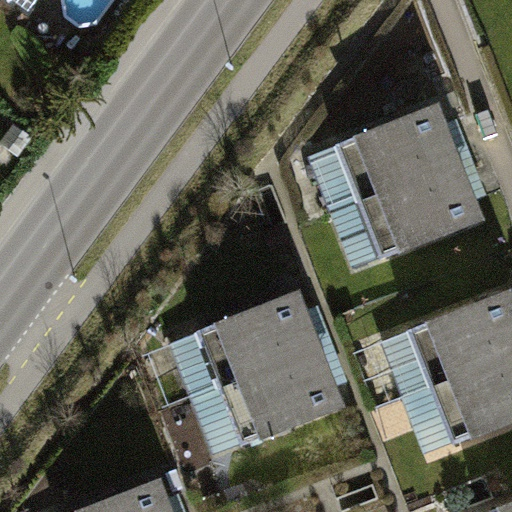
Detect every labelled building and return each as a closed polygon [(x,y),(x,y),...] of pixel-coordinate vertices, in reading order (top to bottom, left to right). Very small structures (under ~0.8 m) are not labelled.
[(444,103),(320,154),(365,261),(489,210),(444,103)] [(405,334),(454,442),(511,416),(511,288),(511,286),(405,334)] [(225,441),(349,392),(307,288),(184,337),(225,441)] [(179,511),(164,476),(78,511),(179,511)] [(511,511),(511,493),(472,511),(511,511)]
